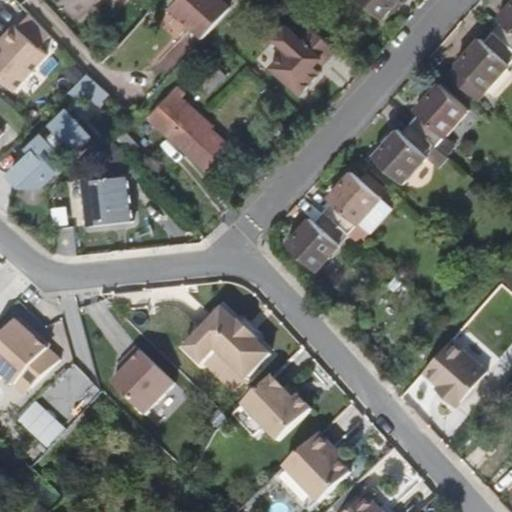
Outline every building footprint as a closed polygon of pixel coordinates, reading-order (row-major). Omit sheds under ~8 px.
[(60,0),(78,19),(99,0),(60,0)] [(213,32),(232,11),(219,0),(182,0),(171,14),(203,42),(213,32)] [(362,0),(384,20),(401,0),(362,0)] [(459,66),(451,75),(480,101),(511,67),(511,65),(511,3),(499,18),(503,22),(485,42),(480,39),(457,64),(459,66)] [(0,81),(13,94),(48,56),(16,27),(2,42),(5,45),(0,50),(0,81)] [(326,64),(338,52),(311,27),(300,38),(288,27),(276,41),(287,52),(271,69),(300,97),(321,74),(315,69),(322,61),(326,64)] [(84,98),(96,86),(86,77),(66,97),(76,106),(84,98)] [(375,157),(405,184),(429,159),(438,149),(447,157),(456,146),(447,138),(471,112),(440,84),(416,111),(420,114),(403,133),(398,130),(375,157)] [(96,109),(108,97),(96,86),(84,98),(96,109)] [(152,119),(201,165),(222,142),(212,132),(215,129),(183,100),(187,96),(183,92),(179,96),(174,93),(152,119)] [(43,188),(67,167),(59,159),(71,149),(75,153),(90,141),(67,116),(52,130),(55,134),(45,144),(41,141),(27,153),(31,157),(8,179),(20,189),(43,190),(43,188)] [(438,149),(429,159),(442,171),(451,160),(447,157),(438,149)] [(289,245),(319,273),(352,237),(361,226),(384,201),(354,173),(331,198),(334,201),(316,222),(312,219),(289,245)] [(130,180),(85,184),(89,228),(134,224),(130,180)] [(384,201),(361,226),(372,236),(395,211),(384,201)] [(361,226),(352,237),(364,246),(372,236),(361,226)] [(397,277),(398,278),(406,286),(413,279),(403,270),(397,277)] [(406,286),(398,278),(390,287),(398,295),(406,286)] [(241,326),(224,311),(187,350),(203,367),(217,352),(248,382),(272,356),(257,342),(241,326)] [(262,336),(246,321),(241,326),(257,342),(262,336)] [(60,368),(29,336),(29,331),(21,323),(14,324),(0,340),(0,377),(14,392),(19,387),(30,397),(60,368)] [(455,342),(427,374),(442,388),(451,395),(448,398),(460,409),(491,374),(455,342)] [(184,393),(139,350),(128,361),(132,364),(124,372),(113,385),(154,425),(184,393)] [(124,372),(132,364),(128,361),(120,369),(124,372)] [(40,397),(65,424),(102,389),(76,362),(40,397)] [(280,443),(313,412),(299,398),(295,401),(286,392),(274,379),(244,407),(280,443)] [(30,397),(19,387),(14,392),(24,403),(30,397)] [(299,398),(290,387),(286,392),(295,401),(299,398)] [(440,391),(448,398),(451,395),(442,388),(440,391)] [(49,446),(67,426),(37,399),(20,419),(49,446)] [(352,475),(331,454),(335,450),(321,436),(285,469),(320,505),(352,475)] [(384,511),(370,496),(353,511),(384,511)]
